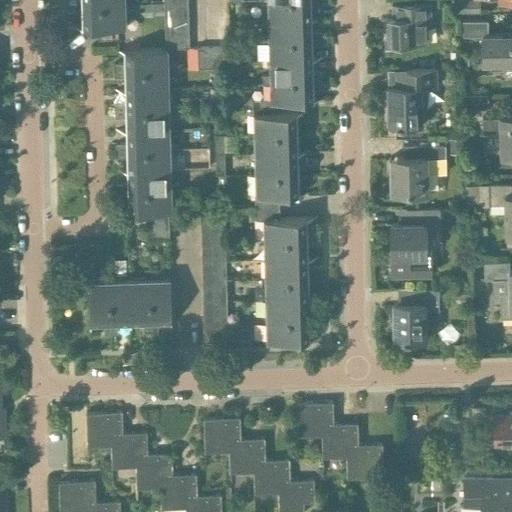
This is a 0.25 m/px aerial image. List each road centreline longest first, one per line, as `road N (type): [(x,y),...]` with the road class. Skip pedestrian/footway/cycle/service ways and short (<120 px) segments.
road 1 (residential): [(358,379),(348,0)]
road 2 (residential): [(40,387),(358,379)]
road 3 (residential): [(36,236),(77,232),(96,207),(93,82),(68,62),(32,62)]
road 4 (residential): [(36,236),(32,62)]
road 5 (residential): [(358,379),(511,375)]
road 6 (residential): [(44,511),(40,387)]
